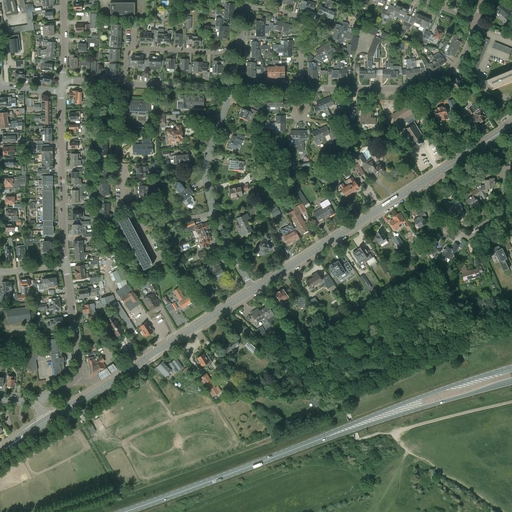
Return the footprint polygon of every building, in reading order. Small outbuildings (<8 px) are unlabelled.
[(2,0),(6,17),(18,15),(14,0),(2,0)] [(18,0),(21,14),(26,13),(25,5),(23,0),(18,0)] [(300,0),(298,7),(305,10),(308,1),(303,0),(300,0)] [(317,14),(325,17),(328,8),(331,1),(328,0),(327,0),(325,6),(320,5),(320,7),(317,14)] [(308,1),(305,10),(313,12),(315,4),(308,1)] [(328,8),(325,17),(332,19),(335,11),(330,9),(332,5),(333,2),(331,1),(328,8)] [(109,3),(110,15),(135,15),(135,2),(109,3)] [(82,7),(84,7),(84,3),(73,4),(74,10),(78,10),(78,11),(80,11),(81,10),(82,10),(82,7)] [(225,3),(224,10),(233,11),(234,4),(225,3)] [(502,3),(500,6),(499,5),(493,12),(499,18),(502,14),(509,21),(511,17),(511,8),(509,6),(508,7),(502,3)] [(32,4),(25,5),(26,13),(32,12),(34,12),(32,4)] [(386,11),(383,18),(382,21),(386,22),(390,13),(395,15),(394,16),(397,17),(402,7),(399,6),(399,5),(397,4),(396,5),(393,10),(388,8),(386,11)] [(402,8),(402,7),(397,17),(405,20),(407,16),(405,15),(407,10),(405,9),(405,8),(403,7),(402,8)] [(216,18),(216,20),(223,21),(223,18),(232,19),(233,11),(224,10),(216,10),(216,14),(221,14),(221,18),(216,18)] [(89,12),(90,27),(98,27),(99,22),(98,22),(98,12),(89,12)] [(412,22),(420,25),(423,17),(421,16),(421,15),(419,14),(418,15),(417,14),(415,14),(412,22)] [(420,25),(419,26),(426,30),(428,26),(431,20),(427,18),(427,17),(425,16),(424,17),(423,17),(420,25)] [(193,22),(190,22),(190,17),(183,17),(183,22),(186,22),(185,28),(191,28),(191,25),(193,25),(193,22)] [(256,21),(256,29),(271,29),(272,25),(273,23),(270,22),(268,26),(264,26),(264,18),(260,18),(260,21),(256,21)] [(223,21),(216,20),(215,26),(219,26),(218,38),(227,39),(228,27),(223,26),(223,21)] [(272,25),(271,29),(271,31),(273,31),(274,29),(281,32),(284,23),(276,21),(275,26),(272,25)] [(345,34),(348,35),(349,35),(350,32),(347,31),(348,25),(347,23),(339,21),(339,25),(335,24),(333,32),(344,34),(345,34)] [(111,24),(111,30),(120,31),(121,25),(120,25),(120,22),(113,22),(113,25),(111,24)] [(291,26),(284,23),(281,32),(280,34),(284,35),(284,33),(289,34),(291,26)] [(174,44),(182,45),(182,36),(185,36),(185,29),(182,29),(182,34),(175,33),(174,44)] [(271,29),(256,29),(256,37),(261,36),(261,39),(266,39),(266,36),(265,36),(264,33),(268,33),(268,31),(271,31),(271,29)] [(428,32),(425,39),(433,42),(435,39),(438,40),(441,35),(442,35),(443,35),(443,34),(443,33),(442,32),(436,29),(433,36),(431,35),(431,33),(428,32)] [(151,36),(154,36),(154,30),(151,30),(151,33),(145,33),(145,43),(151,43),(151,36)] [(157,43),(163,44),(163,34),(160,34),(160,31),(157,31),(157,30),(154,30),(154,36),(157,36),(157,43)] [(163,34),(163,44),(168,44),(169,37),(172,37),(172,31),(169,31),(169,34),(163,34)] [(344,34),(333,32),(332,39),(340,41),(341,39),(343,39),(344,34)] [(453,38),(449,45),(457,49),(461,42),(458,41),(460,37),(454,34),(452,38),(453,38)] [(9,39),(8,40),(10,53),(18,52),(17,47),(20,47),(18,35),(10,36),(11,40),(9,40),(9,39)] [(191,43),(191,45),(202,45),(202,41),(200,41),(200,36),(188,36),(188,43),(191,43)] [(483,37),(480,46),(485,48),(486,46),(489,39),(483,37)] [(94,45),(97,45),(97,39),(89,38),(89,40),(86,40),(86,44),(78,44),(78,51),(86,51),(86,47),(89,47),(89,43),(94,43),(94,45)] [(47,45),(46,48),(55,48),(55,43),(47,42),(47,40),(44,40),(44,45),(47,45)] [(327,42),(321,47),(330,59),(332,58),(330,55),(330,51),(333,49),(327,42)] [(457,49),(449,45),(446,52),(454,56),(457,49)] [(317,54),(314,58),(321,62),(322,63),(324,62),(323,61),(327,58),(328,61),(330,59),(321,47),(315,52),(317,54)] [(348,55),(349,56),(350,51),(349,51),(346,49),(344,47),(341,50),(346,53),(348,55)] [(263,49),(251,49),(251,57),(255,57),(255,60),(262,60),(262,57),(260,57),(260,54),(261,54),(263,52),(263,49)] [(41,53),(37,52),(37,56),(40,56),(41,54),(46,55),(46,59),(51,60),(52,57),(54,57),(55,52),(50,52),(49,53),(41,52),(41,53)] [(131,65),(136,65),(137,56),(131,55),(131,60),(128,60),(128,66),(131,66),(131,65)] [(367,63),(366,79),(375,79),(375,70),(376,70),(376,65),(371,65),(371,57),(367,55),(367,63)] [(440,55),(434,59),(438,67),(445,63),(440,55)] [(143,67),(145,67),(145,61),(143,61),(143,56),(137,56),(136,65),(137,65),(137,67),(138,68),(141,68),(143,67)] [(145,68),(154,69),(154,57),(149,56),(148,61),(145,61),(145,67),(145,68)] [(154,57),(154,69),(160,69),(160,68),(163,68),(163,62),(160,62),(160,57),(154,57)] [(87,70),(94,70),(94,66),(91,66),(91,61),(88,61),(80,60),(80,58),(75,58),(74,64),(75,64),(75,68),(75,70),(77,70),(78,70),(78,68),(80,68),(80,65),(88,65),(87,70)] [(321,62),(314,58),(313,59),(313,62),(308,62),(308,70),(317,70),(317,71),(320,71),(323,71),(323,68),(320,68),(318,68),(318,67),(317,67),(317,63),(321,62)] [(433,58),(430,60),(429,61),(430,62),(428,63),(425,59),(422,61),(425,69),(429,67),(432,71),(438,67),(434,59),(433,58)] [(166,69),(174,69),(173,72),(177,72),(177,66),(174,66),(174,59),(166,59),(166,69)] [(187,73),(190,73),(191,67),(188,67),(188,60),(180,59),(180,69),(187,70),(187,73)] [(414,77),(411,62),(410,59),(406,60),(407,67),(406,67),(407,69),(405,69),(406,78),(414,77)] [(382,79),(390,79),(390,70),(390,63),(390,60),(388,60),(388,64),(386,64),(386,70),(382,70),(382,79)] [(224,65),(224,61),(213,61),(212,73),(213,74),(215,74),(215,73),(221,73),(221,65),(224,65)] [(415,61),(411,62),(414,77),(421,75),(421,73),(426,72),(424,67),(422,63),(419,64),(419,67),(417,67),(415,61)] [(193,71),(201,72),(201,71),(206,71),(207,64),(201,64),(201,62),(194,62),(193,71)] [(339,78),(339,63),(336,63),(336,65),(333,65),(333,69),(327,69),(327,75),(331,75),(331,78),(339,78)] [(390,70),(390,79),(398,79),(398,73),(401,73),(401,67),(397,67),(397,70),(393,70),(393,66),(392,66),(392,63),(390,63),(390,70)] [(511,69),(485,81),(487,86),(490,85),(492,89),(511,81),(511,69)] [(260,70),(247,70),(247,78),(255,78),(255,73),(260,73),(260,70)] [(44,83),(45,83),(46,82),(50,83),(51,82),(51,81),(51,80),(51,76),(47,76),(47,74),(43,74),(43,76),(41,75),(40,78),(40,82),(43,82),(44,83)] [(454,80),(460,89),(464,86),(466,89),(470,86),(466,81),(464,82),(460,76),(454,80)] [(74,100),(74,104),(81,104),(81,92),(79,92),(79,91),(72,91),(72,93),(69,93),(69,97),(69,99),(74,100)] [(177,109),(203,110),(203,97),(179,96),(179,102),(178,102),(177,109)] [(330,97),(323,100),(326,108),(333,105),(330,97)] [(267,107),(275,107),(275,98),(267,98),(267,101),(267,106),(267,107)] [(275,98),(275,107),(286,107),(286,102),(282,101),(282,98),(275,98)] [(453,99),(448,101),(453,112),(458,110),(453,99)] [(138,115),(145,116),(146,111),(149,112),(149,101),(130,100),(130,104),(124,103),(124,111),(138,112),(138,115)] [(326,108),(323,100),(316,103),(317,105),(313,107),(316,113),(323,109),(326,116),(329,114),(326,108)] [(471,106),(476,113),(475,114),(477,116),(474,118),(477,122),(479,120),(480,122),(486,119),(485,117),(486,116),(481,108),(479,109),(476,103),(471,106)] [(354,115),(354,110),(352,110),(352,105),(343,105),(343,118),(352,118),(352,115),(354,115)] [(416,144),(415,144),(416,145),(418,144),(419,145),(423,143),(422,141),(425,140),(424,138),(423,139),(423,138),(426,136),(425,135),(424,136),(423,135),(425,132),(423,129),(418,126),(417,125),(418,124),(417,123),(416,123),(415,122),(416,121),(413,117),(412,117),(410,115),(413,113),(408,105),(392,115),(397,123),(399,122),(401,124),(400,125),(402,129),(404,129),(405,130),(404,131),(405,133),(406,132),(407,133),(407,139),(409,142),(412,142),(413,143),(412,144),(415,142),(416,144)] [(437,110),(435,110),(437,117),(442,116),(443,120),(448,119),(446,115),(447,115),(445,108),(443,108),(443,106),(437,108),(437,110)] [(251,109),(250,112),(242,109),(238,117),(251,122),(254,114),(255,114),(257,112),(251,109)] [(370,117),(370,111),(361,111),(360,124),(375,124),(375,118),(370,117)] [(76,113),(69,113),(69,117),(68,117),(68,119),(69,119),(69,120),(77,120),(77,119),(80,119),(80,117),(81,117),(81,114),(80,114),(80,112),(76,112),(76,113)] [(157,118),(158,128),(166,127),(165,117),(164,117),(164,115),(157,115),(157,118)] [(272,123),(269,123),(267,123),(265,123),(265,128),(276,128),(275,131),(284,131),(284,123),(276,123),(272,123)] [(87,124),(82,124),(80,124),(80,125),(78,125),(69,125),(69,130),(73,129),(73,132),(78,132),(78,129),(80,129),(80,127),(82,127),(82,126),(87,126),(87,124)] [(176,131),(172,131),(171,129),(167,130),(169,144),(176,143),(176,141),(182,140),(180,125),(176,126),(176,131)] [(326,126),(319,129),(322,137),(323,140),(325,143),(327,142),(324,136),(329,135),(330,138),(333,136),(330,128),(327,129),(326,126)] [(322,137),(319,129),(312,132),(315,140),(314,141),(315,144),(320,142),(319,139),(322,137)] [(2,136),(2,142),(10,142),(15,142),(15,133),(10,133),(10,136),(2,136)] [(236,137),(232,136),(228,146),(235,149),(236,147),(240,149),(244,137),(237,134),(236,137)] [(135,154),(151,153),(151,145),(146,145),(146,144),(151,144),(150,139),(146,139),(143,140),(143,144),(143,145),(135,146),(135,154)] [(98,144),(98,155),(108,155),(108,144),(98,144)] [(41,149),(42,154),(52,154),(52,152),(53,151),(53,149),(52,148),(45,148),(44,145),(36,145),(36,149),(41,149)] [(2,147),(3,155),(14,155),(13,147),(2,147)] [(123,157),(135,157),(135,148),(123,147),(123,157)] [(372,158),(365,162),(361,154),(354,158),(360,167),(366,163),(367,165),(367,164),(369,168),(370,170),(371,170),(371,171),(373,170),(376,176),(379,175),(380,175),(381,174),(382,173),(382,172),(384,171),(377,160),(379,159),(374,151),(369,154),(372,158)] [(42,154),(42,163),(52,163),(52,154),(42,154)] [(173,156),(174,164),(188,163),(190,161),(190,156),(188,154),(173,156)] [(229,168),(232,169),(232,170),(242,171),(242,169),(243,169),(244,162),(230,160),(229,168)] [(52,163),(42,163),(42,169),(37,169),(37,173),(48,173),(48,170),(52,170),(52,169),(54,168),(54,166),(52,165),(52,163)] [(99,164),(99,175),(107,175),(107,171),(108,171),(108,164),(99,164)] [(136,166),(137,178),(146,177),(146,171),(147,171),(147,166),(136,166)] [(354,170),(359,177),(364,173),(360,166),(357,168),(354,170)] [(320,180),(326,176),(320,169),(315,172),(320,180)] [(343,193),(343,195),(343,196),(344,196),(345,196),(354,191),(355,191),(357,190),(357,189),(357,188),(358,188),(356,185),(358,184),(356,182),(355,183),(351,177),(347,179),(350,184),(345,187),(342,183),(338,186),(343,193)] [(75,184),(75,187),(84,187),(84,184),(81,184),(81,178),(78,178),(71,178),(71,184),(75,184)] [(485,180),(485,187),(479,187),(472,192),(473,195),(466,200),(468,204),(470,204),(474,210),(481,205),(477,199),(476,199),(475,198),(481,194),(484,199),(488,197),(485,193),(488,193),(488,189),(491,189),(491,188),(495,187),(494,178),(489,179),(489,180),(485,180)] [(179,195),(184,201),(185,200),(188,205),(193,206),(194,202),(192,199),(193,199),(191,196),(194,193),(188,186),(185,189),(179,182),(178,183),(176,182),(174,188),(176,189),(180,194),(179,195)] [(100,190),(100,195),(104,195),(109,195),(109,184),(99,184),(100,190)] [(229,188),(230,194),(229,194),(229,196),(230,197),(231,198),(235,197),(235,198),(239,198),(238,196),(242,195),(241,191),(249,189),(248,185),(247,184),(245,184),(245,186),(240,187),(237,187),(236,186),(232,187),(232,188),(232,187),(230,188),(229,188)] [(292,187),(306,208),(309,205),(296,184),(292,187)] [(139,186),(140,194),(141,198),(149,198),(149,194),(149,186),(139,186)] [(71,190),(71,196),(81,196),(81,191),(90,191),(90,187),(84,187),(75,187),(75,190),(71,190)] [(319,204),(322,208),(313,213),(318,221),(327,214),(328,216),(333,213),(328,205),(330,204),(327,199),(319,204)] [(455,212),(454,213),(457,218),(465,213),(462,208),(463,208),(461,203),(455,207),(454,205),(448,208),(451,213),(454,211),(455,212)] [(108,210),(110,210),(109,204),(100,204),(100,211),(101,211),(101,215),(104,214),(104,215),(109,215),(108,210)] [(297,227),(294,229),(296,233),(299,232),(300,232),(301,231),(302,234),(308,231),(299,214),(301,213),(297,206),(293,208),(294,210),(289,213),(297,227)] [(19,207),(14,208),(14,210),(12,210),(5,210),(5,213),(5,215),(5,216),(5,217),(11,217),(11,221),(18,221),(18,219),(18,217),(16,217),(16,211),(20,211),(19,209),(19,207)] [(270,211),(272,216),(279,212),(277,207),(270,211)] [(418,214),(419,217),(414,220),(416,224),(417,224),(420,228),(428,223),(425,219),(424,219),(423,218),(427,215),(424,211),(418,214)] [(390,223),(395,231),(400,228),(398,225),(404,222),(408,229),(411,227),(406,218),(404,219),(401,213),(394,218),(395,219),(390,223)] [(239,232),(241,235),(242,235),(251,231),(246,220),(248,219),(249,218),(247,215),(246,214),(237,218),(242,229),(240,230),(239,232)] [(118,221),(144,270),(153,265),(151,262),(150,263),(128,220),(129,219),(128,216),(118,221)] [(72,225),(72,230),(86,229),(85,225),(91,224),(91,220),(80,220),(80,225),(72,225)] [(194,227),(199,237),(208,233),(206,229),(208,228),(206,223),(201,225),(201,224),(194,227),(193,224),(194,224),(192,221),(186,224),(188,230),(194,227)] [(257,227),(259,232),(265,229),(263,224),(257,227)] [(296,233),(294,229),(291,224),(280,229),(284,236),(283,236),(287,244),(299,237),(296,233)] [(428,236),(433,243),(437,240),(437,241),(442,238),(437,230),(433,233),(432,232),(430,233),(427,228),(422,232),(425,238),(428,236)] [(386,239),(381,231),(377,233),(378,235),(375,237),(380,245),(387,241),(386,239)] [(208,233),(199,237),(201,242),(200,242),(202,247),(209,244),(208,242),(211,241),(210,238),(208,233)] [(395,238),(403,249),(406,247),(398,236),(395,238)] [(259,244),(255,247),(255,249),(259,255),(261,256),(263,254),(263,255),(264,254),(266,254),(267,254),(267,252),(268,252),(268,251),(271,249),(265,241),(264,241),(263,240),(259,243),(259,244)] [(49,252),(49,254),(53,254),(53,252),(53,248),(52,248),(52,243),(48,243),(48,242),(40,242),(40,247),(43,247),(43,251),(41,251),(41,253),(45,253),(45,251),(46,251),(46,252),(49,252)] [(446,257),(447,256),(451,259),(460,245),(455,242),(451,249),(447,246),(442,254),(446,257)] [(358,249),(358,250),(359,249),(361,253),(363,257),(364,258),(365,258),(367,260),(370,257),(367,253),(368,252),(364,245),(362,247),(362,246),(358,249)] [(16,247),(16,250),(17,255),(19,255),(19,260),(26,259),(25,251),(24,251),(24,246),(16,247)] [(502,248),(496,251),(501,262),(507,259),(502,248)] [(359,249),(358,250),(356,251),(355,251),(353,252),(353,253),(352,253),(359,263),(363,260),(362,258),(363,257),(361,253),(359,249)] [(207,256),(205,251),(197,254),(200,260),(207,256)] [(209,266),(212,271),(215,276),(223,272),(220,267),(222,266),(218,261),(209,266)] [(342,279),(347,276),(337,261),(333,264),(333,263),(329,265),(330,266),(329,267),(333,272),(332,273),(334,277),(335,276),(336,278),(340,276),(342,279)] [(386,269),(384,265),(381,261),(378,263),(381,267),(383,271),(386,270),(386,269)] [(74,269),(75,273),(84,271),(84,269),(88,268),(87,265),(81,266),(80,265),(79,265),(78,266),(74,266),(75,269),(74,269)] [(460,266),(464,280),(480,276),(478,269),(467,272),(465,265),(460,266)] [(186,271),(184,272),(179,274),(182,280),(189,277),(186,271)] [(309,288),(320,281),(322,285),(323,283),(327,289),(334,285),(327,275),(321,279),(317,272),(312,275),(313,277),(305,282),(309,288)] [(369,285),(363,275),(359,277),(366,287),(369,285)] [(41,279),(42,283),(39,284),(40,289),(45,288),(44,287),(47,287),(48,287),(57,286),(56,277),(47,278),(46,277),(43,278),(43,279),(41,279)] [(148,285),(152,293),(158,289),(155,284),(153,285),(149,277),(142,280),(145,286),(148,285)] [(19,280),(20,288),(29,287),(28,280),(19,280)] [(1,282),(2,288),(3,293),(6,292),(6,290),(9,290),(9,288),(12,288),(11,283),(8,283),(8,281),(1,282)] [(132,291),(127,284),(115,292),(120,298),(132,291)] [(211,291),(214,289),(211,284),(201,290),(206,299),(214,295),(211,291)] [(181,302),(179,303),(182,309),(186,306),(185,305),(194,299),(190,292),(183,296),(181,292),(179,288),(174,291),(179,300),(180,300),(181,302)] [(288,298),(286,295),(287,295),(285,292),(283,289),(275,294),(275,295),(274,296),(276,299),(277,298),(279,301),(277,302),(280,306),(285,302),(284,300),(288,298)] [(132,291),(120,298),(123,302),(121,303),(124,306),(125,305),(127,308),(132,305),(133,307),(135,305),(134,304),(134,303),(138,300),(132,291)] [(143,298),(149,311),(159,306),(153,293),(143,298)] [(100,298),(101,304),(102,307),(103,311),(114,303),(116,302),(113,295),(100,298)] [(295,300),(299,308),(306,304),(304,301),(305,300),(302,296),(295,300)] [(314,308),(319,305),(314,297),(309,301),(314,308)] [(51,302),(49,302),(50,309),(52,308),(53,312),(61,310),(59,300),(57,300),(57,298),(51,299),(51,302)] [(102,307),(101,304),(100,301),(91,302),(91,304),(84,305),(85,307),(82,308),(83,312),(83,314),(84,314),(84,317),(88,316),(87,313),(92,312),(95,312),(94,308),(95,308),(96,309),(102,307)] [(113,305),(130,333),(135,330),(118,302),(113,305)] [(0,308),(0,318),(8,317),(9,323),(30,320),(29,307),(28,307),(28,303),(20,304),(20,308),(10,310),(10,307),(0,308)] [(267,306),(260,310),(268,323),(273,320),(272,319),(277,317),(273,311),(271,312),(267,306)] [(268,323),(260,310),(257,312),(256,311),(255,310),(252,312),(252,313),(257,322),(261,319),(264,325),(263,325),(267,331),(271,328),(268,323)] [(277,316),(281,322),(286,319),(282,313),(277,316)] [(113,332),(113,333),(114,333),(116,337),(123,332),(120,328),(121,328),(121,327),(120,328),(118,324),(118,323),(117,323),(115,320),(116,319),(114,316),(105,321),(107,325),(108,324),(111,328),(110,328),(110,329),(111,328),(113,332)] [(47,324),(47,328),(51,328),(50,325),(54,325),(62,324),(62,323),(63,323),(62,321),(61,317),(53,318),(53,319),(50,319),(50,323),(47,324)] [(140,331),(143,335),(144,335),(145,337),(153,331),(152,329),(151,329),(146,322),(140,327),(142,330),(140,331)] [(257,330),(262,334),(263,333),(266,337),(268,336),(262,327),(257,330)] [(50,354),(52,368),(53,368),(54,375),(61,374),(61,372),(64,371),(63,362),(66,361),(66,357),(62,357),(61,348),(60,341),(57,341),(56,339),(55,336),(49,337),(49,340),(51,354),(50,354)] [(240,343),(243,345),(248,339),(245,336),(240,343)] [(233,348),(239,344),(236,338),(223,347),(224,350),(226,349),(227,352),(228,351),(233,356),(237,352),(233,348)] [(255,349),(247,342),(244,346),(248,350),(252,353),(255,349)] [(25,351),(29,372),(38,370),(36,358),(37,356),(39,356),(39,354),(37,354),(36,349),(25,351)] [(199,362),(198,363),(201,367),(205,364),(207,367),(210,365),(208,362),(209,362),(208,359),(209,358),(206,353),(204,355),(203,354),(197,358),(199,362)] [(100,371),(104,368),(105,367),(102,362),(104,361),(101,356),(98,358),(98,356),(95,357),(95,354),(89,355),(90,357),(87,358),(90,375),(92,376),(97,373),(100,371)] [(169,364),(166,366),(162,362),(157,367),(156,367),(154,369),(158,373),(159,372),(161,374),(163,373),(166,376),(167,378),(170,375),(168,373),(170,371),(170,370),(172,369),(175,372),(182,367),(176,359),(169,364)] [(116,370),(112,364),(100,372),(97,374),(101,379),(116,370)] [(217,386),(215,387),(206,373),(201,377),(211,393),(219,393),(221,392),(217,386)] [(231,394),(232,393),(233,397),(240,394),(237,385),(229,388),(231,394)] [(87,427),(91,435),(96,433),(92,424),(87,427)]
